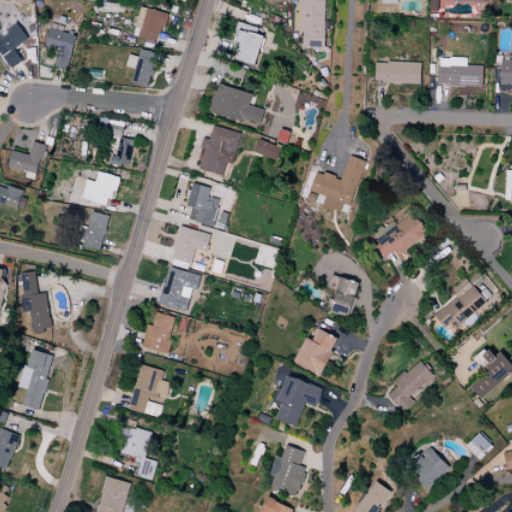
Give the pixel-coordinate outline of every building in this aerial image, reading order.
[(295,0),(294,31),(303,33),(304,40),(324,41),(327,1),(322,0),(295,0)] [(141,7),(133,36),(154,42),(162,13),(141,7)] [(255,66),(235,61),(240,44),(234,41),(241,23),(267,31),(255,66)] [(18,24),(0,35),(0,41),(8,53),(28,40),(18,24)] [(51,29),(46,47),(60,52),(55,67),(68,72),(77,36),(51,29)] [(141,49),(131,83),(148,88),(158,54),(141,49)] [(438,59),(438,84),(483,88),(484,66),(467,65),(467,60),(438,59)] [(377,61),(375,82),(421,84),(422,64),(377,61)] [(511,61),(502,61),(502,85),(511,85),(511,61)] [(220,84),(211,113),(259,129),(265,111),(249,105),(253,93),(220,84)] [(214,126),(210,140),(204,138),(201,148),(206,150),(199,169),(223,177),(227,164),(232,165),(238,149),(235,149),(239,133),(214,126)] [(120,138),(116,157),(112,157),(110,165),(122,167),(122,164),(129,166),(136,141),(120,138)] [(260,139),(254,153),(276,161),(282,148),(260,139)] [(13,152),(9,167),(36,175),(40,160),(13,152)] [(351,156),(341,179),(325,172),(324,175),(317,173),(310,191),(327,198),(326,200),(350,208),(367,163),(351,156)] [(100,173),(91,201),(111,208),(120,179),(100,173)] [(0,179),(0,203),(16,209),(25,191),(24,188),(0,179)] [(193,184),(187,207),(192,208),(189,220),(214,227),(220,200),(209,198),(212,189),(193,184)] [(92,212),(82,247),(100,252),(110,217),(92,212)] [(413,213),(373,244),(385,263),(396,255),(400,257),(429,233),(413,213)] [(181,226),(171,258),(190,265),(195,249),(207,252),(212,235),(181,226)] [(171,268),(167,284),(164,283),(158,303),(187,313),(190,299),(182,297),(185,288),(197,291),(202,276),(171,268)] [(23,335),(52,331),(46,293),(40,294),(36,271),(14,274),(23,335)] [(360,284),(340,278),(331,313),(351,318),(360,284)] [(469,283),(454,296),(456,298),(436,316),(445,328),(451,325),(456,330),(487,303),(469,283)] [(157,313),(153,327),(148,326),(143,347),(168,354),(172,342),(169,341),(176,318),(157,313)] [(320,329),(313,341),(307,338),(294,362),(320,378),(340,340),(320,329)] [(22,406),(37,411),(54,357),(33,350),(21,388),(28,390),(22,406)] [(481,399),(511,373),(511,363),(501,352),(496,357),(490,351),(484,357),(490,364),(487,367),(490,372),(470,387),(481,399)] [(421,362),(407,374),(405,372),(394,383),(398,388),(387,397),(402,414),(416,404),(410,397),(435,376),(421,362)] [(140,365),(137,375),(139,376),(129,410),(159,419),(171,383),(163,381),(165,373),(140,365)] [(289,377),(282,390),(278,388),(271,406),(280,410),(278,417),(297,426),(306,403),(316,407),(323,390),(289,377)] [(152,434),(146,459),(157,463),(152,481),(120,473),(125,457),(114,454),(122,425),(152,434)] [(1,429),(0,431),(0,467),(6,470),(20,436),(1,429)] [(480,434),(466,447),(479,461),(494,447),(480,434)] [(287,446),(281,459),(277,457),(270,476),(275,478),(271,488),(297,497),(308,470),(300,466),(306,453),(287,446)] [(431,448),(416,462),(419,467),(410,476),(428,491),(451,468),(431,448)] [(511,468),(511,450),(502,453),(507,470),(511,468)] [(96,511),(122,511),(131,485),(107,477),(96,511)] [(377,481),(354,511),(378,511),(393,492),(377,481)] [(0,511),(3,511),(7,508),(4,504),(8,498),(5,494),(9,488),(0,482),(0,511)] [(268,497),(260,511),(293,511),(294,510),(268,497)]
